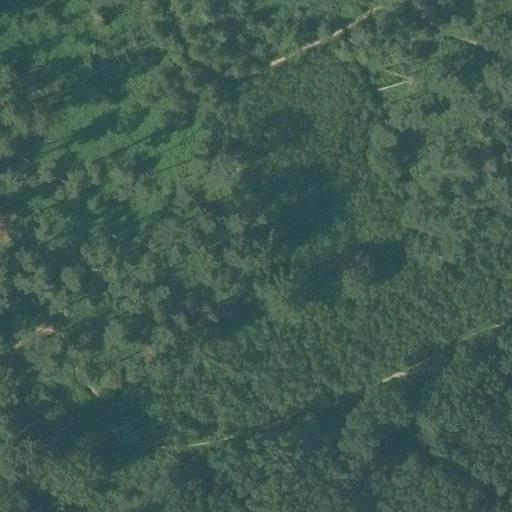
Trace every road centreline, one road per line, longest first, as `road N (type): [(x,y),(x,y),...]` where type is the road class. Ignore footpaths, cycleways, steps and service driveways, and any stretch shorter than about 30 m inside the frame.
road 1 (track): [(398,376),(309,415),(208,444),(131,449)]
road 2 (track): [(131,449),(39,451),(0,464)]
road 3 (track): [(511,320),(398,376)]
